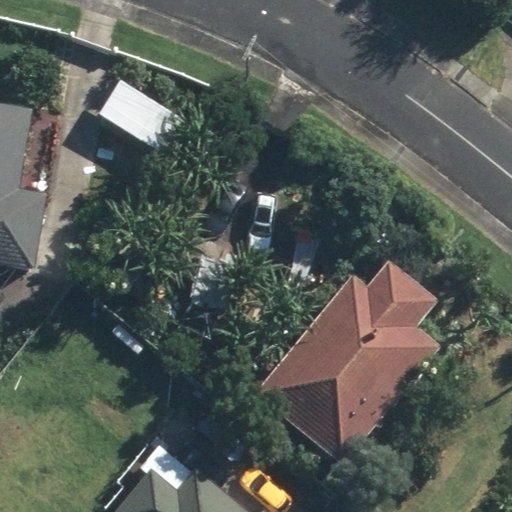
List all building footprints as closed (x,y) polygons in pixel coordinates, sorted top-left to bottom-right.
[(0,118),(0,271),(27,276),(53,128),(0,118)] [(227,191),(188,238),(212,259),(252,211),(227,191)] [(437,311),(390,273),(371,297),(353,283),(262,403),(353,471),(444,352),(419,333),(437,311)] [(105,330),(70,374),(148,436),(183,392),(105,330)] [(246,511),(206,477),(181,506),(150,481),(124,511),(246,511)]
